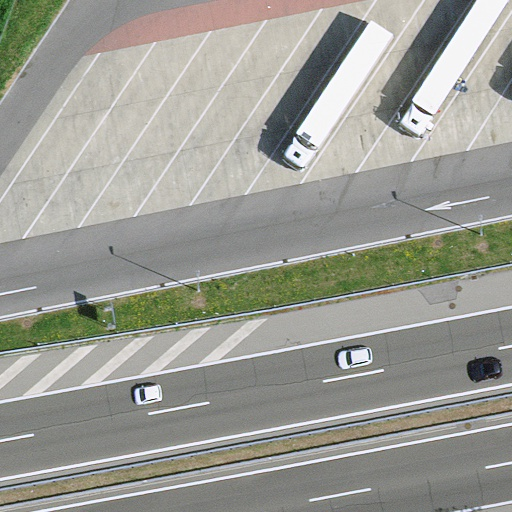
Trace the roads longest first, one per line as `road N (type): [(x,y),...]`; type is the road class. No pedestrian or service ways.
road 1 (motorway): [(511,345),(0,440)]
road 2 (motorway): [(243,511),(511,462)]
